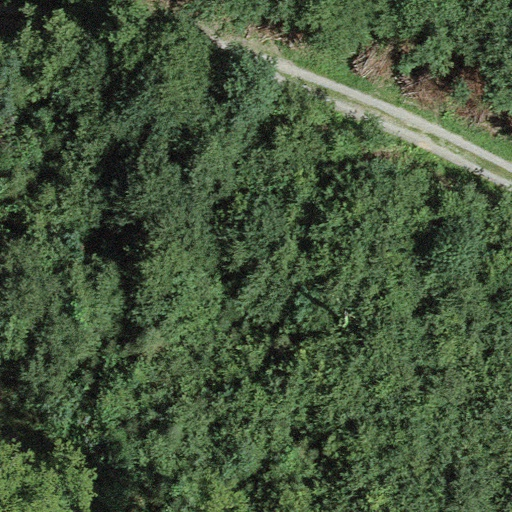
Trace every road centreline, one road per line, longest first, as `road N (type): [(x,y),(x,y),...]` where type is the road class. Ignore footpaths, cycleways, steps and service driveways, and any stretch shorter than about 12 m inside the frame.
road 1 (track): [(0,20),(123,33),(330,87),(511,174)]
road 2 (track): [(330,87),(468,0)]
